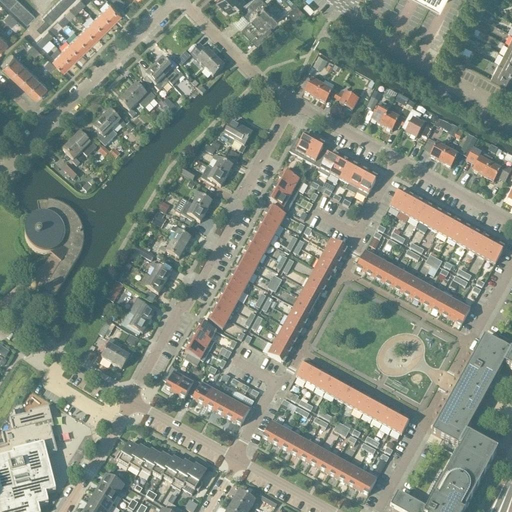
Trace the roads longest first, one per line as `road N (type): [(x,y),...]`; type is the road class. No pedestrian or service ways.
road 1 (residential): [(127,399),(288,99)]
road 2 (residential): [(47,124),(176,0)]
road 3 (residential): [(127,399),(0,316)]
road 4 (residential): [(426,422),(296,354)]
road 5 (residential): [(469,341),(340,273)]
road 6 (residential): [(288,99),(181,0)]
road 7 (residential): [(127,399),(62,511)]
road 8 (residential): [(400,162),(288,99)]
road 9 (residential): [(511,224),(400,162)]
road 10 (residential): [(340,273),(400,162)]
road 11 (residential): [(234,457),(127,399)]
road 12 (residential): [(234,457),(296,354)]
